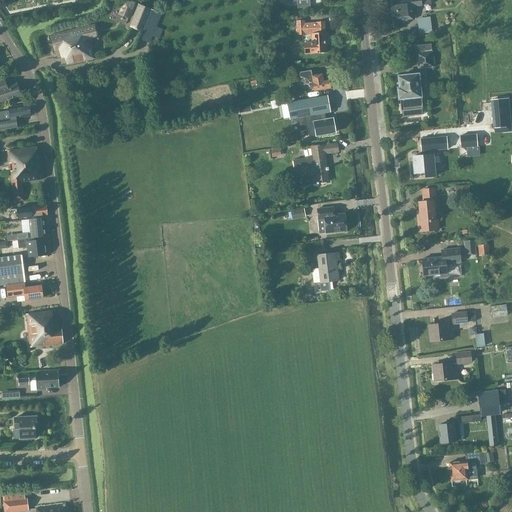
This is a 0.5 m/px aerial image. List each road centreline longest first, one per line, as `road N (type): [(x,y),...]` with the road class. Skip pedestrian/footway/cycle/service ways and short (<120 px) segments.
road 1 (residential): [(82,455),(40,108),(0,28)]
road 2 (residential): [(392,290),(360,0)]
road 3 (unclassified): [(429,511),(416,482),(392,290)]
